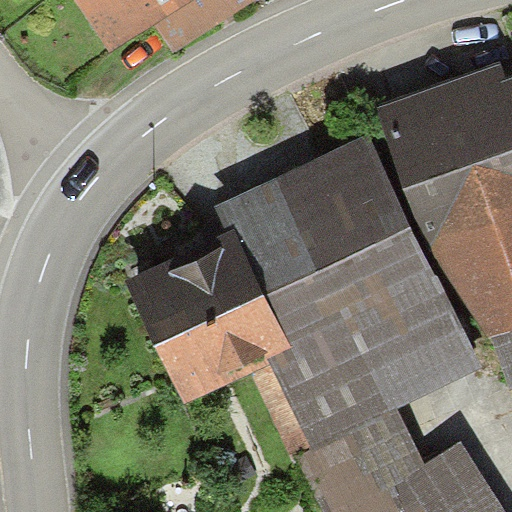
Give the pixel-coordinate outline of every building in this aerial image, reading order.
[(177,46),(249,0),(79,0),(113,52),(161,22),(177,46)] [(511,84),(504,88),(498,71),(378,109),(386,135),(374,139),(430,261),(439,258),(483,348),(496,342),(511,383),(511,84)] [(292,354),(271,364),(312,450),(396,413),(482,373),(430,261),(374,139),(216,212),(227,236),(233,233),(292,354)] [(227,236),(129,284),(189,405),(271,364),(292,354),(233,233),(227,236)] [(424,472),(396,413),(312,450),(295,457),(323,511),(401,511),(390,494),(424,472)] [(502,511),(461,448),(424,472),(390,494),(401,511),(502,511)]
